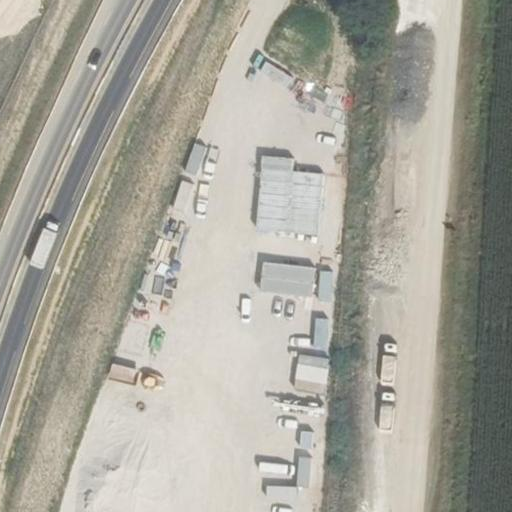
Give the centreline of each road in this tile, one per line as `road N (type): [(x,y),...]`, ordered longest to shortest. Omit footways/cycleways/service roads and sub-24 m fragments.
road 1 (primary): [(419,0),(378,511)]
road 2 (primary): [(414,511),(453,0)]
road 3 (unknown): [(0,380),(16,409),(110,511)]
road 4 (unknown): [(199,511),(269,378)]
